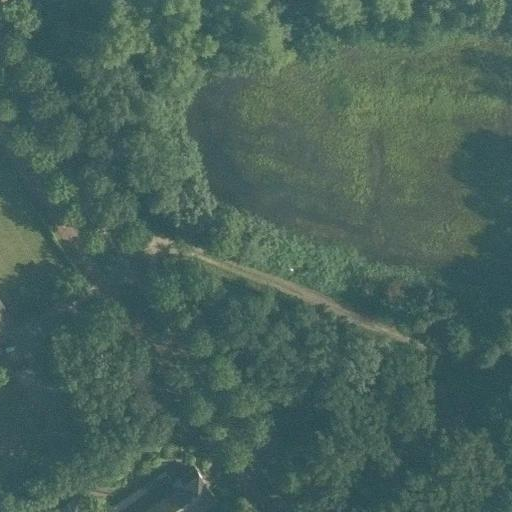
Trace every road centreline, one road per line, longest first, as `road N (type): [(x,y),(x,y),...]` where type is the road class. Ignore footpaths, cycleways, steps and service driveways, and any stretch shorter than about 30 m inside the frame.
road 1 (tertiary): [(0,58),(302,511)]
road 2 (track): [(511,378),(210,257),(179,248),(130,254)]
